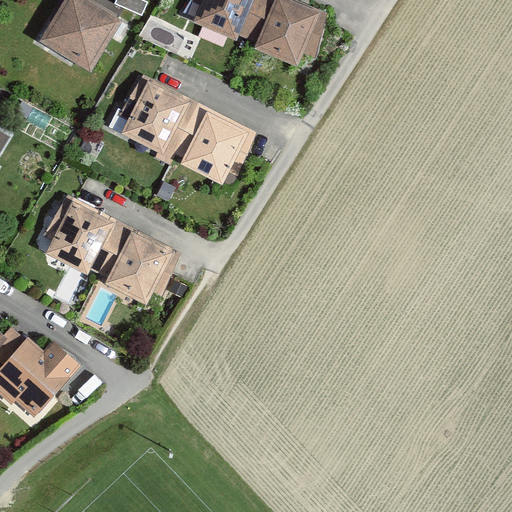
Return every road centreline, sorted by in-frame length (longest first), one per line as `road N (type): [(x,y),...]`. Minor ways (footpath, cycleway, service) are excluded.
road 1 (residential): [(0,487),(128,384),(0,298)]
road 2 (residential): [(388,0),(220,258)]
